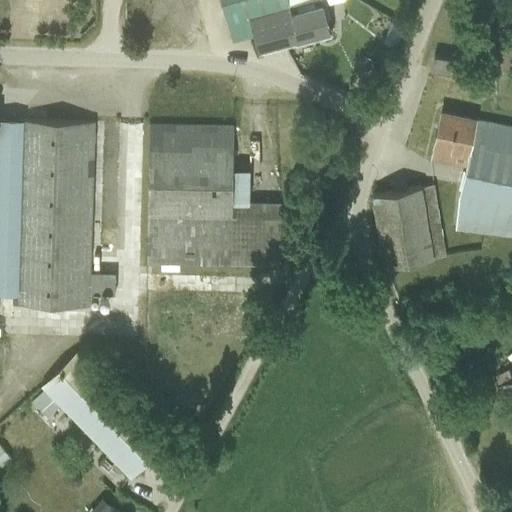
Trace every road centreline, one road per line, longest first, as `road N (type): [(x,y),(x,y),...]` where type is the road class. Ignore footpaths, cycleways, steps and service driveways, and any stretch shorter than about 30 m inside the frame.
road 1 (unclassified): [(483,511),(361,255),(356,214),(381,126)]
road 2 (track): [(168,511),(294,288),(356,214)]
road 3 (unclassified): [(381,126),(253,70),(108,59)]
road 4 (unclassified): [(431,0),(381,126)]
